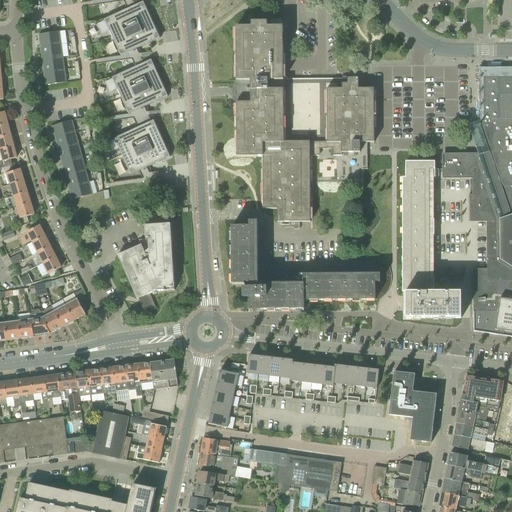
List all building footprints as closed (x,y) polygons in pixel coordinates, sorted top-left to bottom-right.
[(121,57),(122,56),(129,53),(132,60),(140,57),(137,49),(160,39),(144,2),(138,4),(136,6),(132,0),(129,0),(124,2),(128,9),(104,20),(110,31),(103,34),(106,40),(112,37),(121,57)] [(281,223),(281,226),(285,226),(285,228),(300,228),(300,223),(311,222),(310,157),(310,143),(285,143),(284,80),(283,27),(268,27),(268,22),(252,22),(252,27),(236,27),(237,81),(251,81),(251,103),(237,103),(237,157),(263,157),(264,210),(278,209),(278,223),(281,223)] [(129,115),(130,114),(131,114),(137,111),(140,118),(148,115),(145,107),(168,97),(152,60),(144,64),(140,57),(132,60),(136,68),(112,78),(117,90),(120,95),(129,115)] [(511,68),(480,68),(476,128),(467,134),(468,155),(439,155),(440,180),(470,179),(470,226),(483,222),(483,269),(470,269),(471,293),(474,332),(511,338),(511,68)] [(342,156),(342,154),(342,143),(328,143),(327,89),(337,89),(337,79),(319,79),(294,80),(284,80),(285,143),(310,143),(310,157),(319,156),(319,149),(334,149),(334,156),(342,156)] [(359,89),(359,85),(359,79),(337,79),(337,89),(327,89),(328,143),(342,143),(342,154),(360,153),(360,143),(375,143),(374,89),(359,89)] [(146,168),(169,158),(153,121),(151,122),(148,115),(140,118),(137,111),(131,114),(137,128),(114,138),(130,175),(138,171),(141,179),(149,176),(146,168)] [(72,121),(52,127),(56,139),(76,133),(72,121)] [(0,125),(0,138),(11,135),(8,124),(0,125)] [(76,133),(56,139),(59,151),(79,146),(76,133)] [(0,138),(0,148),(0,150),(14,147),(11,135),(0,138)] [(79,146),(59,151),(62,163),(82,158),(79,146)] [(11,160),(17,158),(14,147),(0,150),(3,161),(0,162),(2,169),(13,166),(11,160)] [(82,158),(62,163),(66,176),(86,170),(82,158)] [(438,319),(462,319),(462,305),(462,293),(445,293),(430,293),(430,180),(430,170),(435,170),(435,162),(434,162),(428,162),(426,162),(421,162),(420,162),(419,162),(414,162),(413,162),(412,162),(412,168),(406,168),(406,178),(408,178),(408,184),(403,184),(403,193),(407,193),(407,198),(403,198),(403,243),(407,243),(407,249),(403,249),(403,257),(407,257),(407,263),(403,263),(403,286),(403,293),(406,293),(406,319),(421,319),(431,319),(432,319),(433,319),(433,314),(438,314),(438,319)] [(11,185),(24,181),(20,169),(7,174),(11,185)] [(86,170),(66,176),(69,188),(89,183),(86,170)] [(14,196),(27,192),(24,181),(11,185),(14,196)] [(89,183),(69,188),(72,200),(92,195),(89,183)] [(14,196),(17,208),(31,203),(27,192),(14,196)] [(21,219),(35,215),(31,203),(17,208),(21,219)] [(305,301),(311,301),(311,300),(318,299),(318,301),(325,301),(325,299),(332,299),(332,301),(339,301),(339,299),(346,299),(346,301),(353,301),(353,299),(360,299),(360,301),(368,300),(368,299),(375,299),(375,300),(376,301),(376,283),(381,283),(381,277),(380,277),(303,277),(304,286),(261,287),(261,288),(256,288),(255,222),(258,222),(250,222),(250,227),(232,227),(232,234),(233,234),(233,241),(232,241),(232,248),(233,248),(233,255),(232,255),(232,263),(233,262),(234,270),(232,270),(232,277),(234,277),(234,284),(232,284),(232,285),(246,285),(246,288),(243,288),(243,298),(249,298),(249,307),(261,307),(261,310),(268,310),(268,309),(275,309),(275,310),(282,310),(282,309),(289,309),(289,310),(297,310),(297,309),(304,309),(304,310),(305,310),(305,301)] [(175,291),(171,228),(168,228),(168,225),(145,226),(146,232),(146,243),(118,255),(137,300),(139,299),(145,314),(156,309),(150,294),(155,292),(156,292),(175,291)] [(27,232),(33,243),(45,236),(40,226),(27,232)] [(3,242),(16,237),(13,231),(1,236),(3,242)] [(38,253),(51,247),(45,236),(33,243),(38,253)] [(51,247),(38,253),(43,264),(56,257),(51,247)] [(20,254),(11,259),(14,264),(23,260),(20,254)] [(48,274),(61,268),(56,257),(43,264),(48,274)] [(33,283),(29,275),(20,279),(23,286),(24,287),(33,283)] [(63,279),(56,281),(58,288),(66,285),(65,284),(63,279)] [(43,290),(47,289),(45,284),(35,287),(35,289),(36,292),(43,290)] [(77,299),(85,295),(82,290),(74,294),(77,299)] [(75,321),(86,315),(84,311),(86,309),(82,302),(80,304),(77,299),(74,294),(63,300),(64,301),(66,305),(75,321)] [(75,321),(66,305),(64,301),(63,300),(51,307),(51,308),(54,312),(63,327),(75,321)] [(63,327),(54,312),(51,308),(42,313),(42,318),(51,334),(57,331),(63,327)] [(42,318),(42,313),(40,311),(39,310),(32,311),(32,312),(31,314),(32,316),(32,320),(34,336),(51,334),(42,318)] [(18,315),(19,322),(21,339),(34,337),(34,336),(32,320),(32,316),(31,314),(30,314),(18,315)] [(8,341),(21,339),(19,322),(6,324),(8,341)] [(259,375),(261,357),(249,355),(247,373),(259,375)] [(271,358),(261,357),(259,375),(269,376),(271,358)] [(282,359),(271,358),(269,376),(280,377),(282,359)] [(293,361),(282,359),(280,377),(291,378),(293,362),(293,361)] [(170,388),(178,387),(177,380),(178,380),(175,360),(151,363),(153,383),(154,390),(170,388)] [(303,364),(293,362),(291,378),(290,380),(301,382),(303,364)] [(138,364),(141,384),(153,383),(151,363),(138,364)] [(138,364),(125,366),(128,390),(128,391),(136,390),(137,397),(143,396),(141,384),(138,364)] [(314,365),(303,364),(301,382),(312,383),(314,365)] [(325,366),(314,365),(312,383),(323,384),(325,366)] [(113,368),(117,392),(128,390),(125,366),(113,368)] [(335,367),(325,366),(323,384),(333,385),(334,383),(335,367)] [(346,367),(336,366),(335,367),(334,383),(344,385),(346,367)] [(357,368),(346,367),(344,385),(355,386),(357,368)] [(117,393),(117,392),(113,368),(101,369),(104,394),(117,393)] [(368,369),(357,368),(355,386),(366,387),(368,369)] [(93,396),(104,394),(101,369),(89,371),(93,396)] [(379,371),(368,369),(366,387),(377,388),(379,371)] [(76,373),(80,397),(93,396),(89,371),(76,373)] [(220,371),(218,382),(236,385),(238,374),(220,371)] [(432,444),(437,396),(413,393),(415,375),(394,372),(389,417),(413,419),(411,441),(432,444)] [(81,412),(79,397),(80,397),(76,373),(58,375),(61,397),(62,397),(62,401),(69,400),(70,413),(81,412)] [(54,408),(53,399),(61,397),(58,375),(46,377),(50,408),(54,408)] [(500,406),(503,382),(467,376),(462,402),(477,405),(481,411),(488,412),(489,410),(499,411),(500,406)] [(32,379),(34,395),(42,394),(43,400),(44,409),(50,408),(46,377),(32,379)] [(34,395),(32,379),(19,380),(22,403),(21,403),(22,407),(23,414),(26,413),(27,408),(26,402),(35,401),(34,395)] [(435,393),(436,381),(421,379),(420,392),(435,393)] [(22,407),(21,403),(22,403),(19,380),(6,382),(8,405),(9,407),(15,406),(15,407),(22,407)] [(0,411),(0,405),(8,405),(6,382),(0,382),(0,418),(1,418),(0,411)] [(218,382),(216,392),(233,396),(236,385),(218,382)] [(216,392),(214,403),(231,407),(233,396),(216,392)] [(476,416),(487,418),(488,412),(481,411),(477,405),(462,402),(459,413),(476,416)] [(214,403),(211,413),(229,417),(231,407),(214,403)] [(143,418),(149,419),(151,413),(143,411),(143,418)] [(100,418),(95,442),(93,454),(121,460),(124,444),(126,437),(130,418),(102,412),(101,418),(100,418)] [(168,423),(169,417),(151,413),(149,419),(168,423)] [(226,428),(229,417),(211,413),(209,425),(226,428)] [(493,432),(495,425),(486,423),(487,418),(476,416),(459,413),(457,424),(493,432)] [(68,455),(66,439),(63,417),(58,418),(45,420),(50,457),(68,455)] [(164,440),(167,428),(167,427),(152,424),(151,422),(132,418),(131,423),(145,426),(143,435),(149,437),(164,440)] [(45,420),(21,423),(26,460),(50,457),(45,420)] [(0,464),(16,462),(26,460),(21,423),(0,425),(0,464)] [(457,424),(455,436),(471,439),(485,442),(486,437),(487,438),(487,434),(493,436),(493,432),(457,424)] [(85,440),(84,436),(66,439),(68,455),(76,454),(74,442),(79,441),(85,440)] [(455,436),(452,447),(468,450),(469,446),(476,448),(476,450),(484,452),(486,442),(485,442),(471,439),(455,436)] [(162,452),(164,440),(149,437),(146,448),(146,449),(162,452)] [(230,443),(204,439),(203,439),(201,454),(231,458),(233,445),(230,445),(230,443)] [(87,452),(93,454),(95,442),(85,440),(87,452)] [(121,460),(127,461),(130,445),(124,444),(121,460)] [(159,464),(162,452),(146,449),(146,448),(139,447),(137,459),(159,464)] [(277,465),(284,466),(286,455),(257,451),(255,462),(277,465)] [(467,456),(451,453),(448,466),(477,472),(497,477),(501,460),(485,456),(483,463),(485,463),(484,466),(466,461),(467,456)] [(199,465),(228,469),(229,470),(231,458),(201,454),(199,465)] [(310,458),(287,455),(286,455),(284,466),(281,484),(282,484),(290,486),(305,488),(310,458)] [(337,493),(342,463),(310,458),(305,488),(337,493)] [(412,467),(401,465),(399,474),(410,476),(410,479),(425,482),(429,464),(414,461),(412,467)] [(275,483),(281,484),(284,466),(277,465),(275,483)] [(461,483),(463,475),(475,478),(477,472),(448,466),(445,479),(461,483)] [(230,476),(235,477),(251,479),(252,470),(237,467),(237,471),(229,470),(228,469),(227,476),(230,476)] [(387,469),(375,467),(372,484),(373,484),(378,485),(384,486),(387,469)] [(224,483),(224,481),(229,482),(230,476),(227,476),(200,472),(198,484),(215,486),(215,481),(224,483)] [(395,480),(394,488),(399,489),(401,490),(401,488),(408,489),(408,491),(423,494),(425,482),(410,479),(409,482),(402,481),(395,480)] [(442,493),(472,500),(476,500),(477,495),(468,493),(470,485),(461,483),(445,479),(442,493)] [(151,511),(156,490),(133,484),(133,487),(117,483),(117,482),(117,481),(113,500),(70,491),(70,492),(29,483),(26,500),(20,498),(17,511),(151,511)] [(227,495),(225,495),(225,494),(214,492),(215,486),(198,484),(196,496),(234,502),(235,498),(227,497),(227,495)] [(290,486),(282,484),(281,493),(286,493),(290,491),(290,486)] [(377,494),(378,485),(373,484),(371,495),(376,503),(379,504),(390,505),(395,506),(396,502),(389,501),(389,500),(380,499),(380,500),(377,494)] [(403,504),(419,507),(420,507),(423,494),(408,491),(401,490),(399,489),(397,504),(403,504)] [(457,506),(470,508),(472,500),(442,493),(440,507),(455,510),(456,511),(457,506)] [(189,509),(205,511),(228,511),(229,508),(217,506),(217,508),(206,506),(207,500),(192,497),(189,509)]
